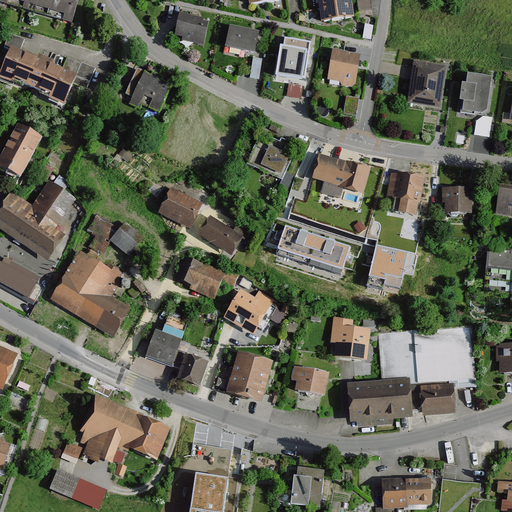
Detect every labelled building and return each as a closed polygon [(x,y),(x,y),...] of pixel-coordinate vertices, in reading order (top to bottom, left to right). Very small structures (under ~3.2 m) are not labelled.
[(76,23),(81,0),(2,0),(2,3),(76,23)] [(352,0),(318,0),(322,24),(355,19),(352,0)] [(369,0),(358,0),(361,12),(371,10),(369,0)] [(209,23),(181,16),(175,39),(204,46),(209,23)] [(256,53),(259,34),(231,28),(228,48),(256,53)] [(20,52),(25,41),(11,34),(6,46),(14,50),(20,52)] [(307,83),(314,44),(284,39),(277,78),(307,83)] [(14,50),(0,80),(0,83),(14,90),(18,83),(53,99),(51,103),(64,109),(78,79),(76,78),(62,72),(20,52),(14,50)] [(355,87),(361,57),(334,51),(328,82),(355,87)] [(260,75),(263,55),(255,54),(252,74),(260,75)] [(88,78),(93,67),(82,62),(81,65),(68,59),(62,72),(76,78),(78,74),(88,78)] [(439,109),(445,70),(415,65),(408,104),(439,109)] [(151,109),(160,114),(174,86),(146,73),(130,105),(141,110),(148,97),(155,100),(151,109)] [(487,113),(492,80),(468,76),(463,109),(487,113)] [(358,111),(361,93),(348,91),(345,108),(358,111)] [(0,168),(21,180),(43,139),(19,126),(0,161),(0,168)] [(263,134),(249,164),(282,180),(296,151),(263,134)] [(364,194),(371,168),(319,154),(312,180),(364,194)] [(415,214),(422,179),(393,173),(389,194),(402,196),(399,211),(415,214)] [(58,230),(77,202),(49,183),(32,208),(10,193),(0,208),(0,225),(48,258),(64,234),(58,230)] [(445,189),(445,214),(473,214),(473,189),(445,189)] [(203,204),(172,190),(161,214),(192,228),(203,204)] [(511,216),(511,191),(502,191),(499,215),(511,216)] [(234,257),(250,232),(237,224),(231,232),(211,219),(200,236),(234,257)] [(110,244),(129,260),(145,243),(126,226),(110,244)] [(350,247),(286,226),(278,248),(342,269),(350,247)] [(408,252),(376,245),(369,275),(384,279),(383,284),(399,288),(408,252)] [(511,248),(490,247),(486,289),(511,291),(511,297),(511,300),(511,248)] [(55,300),(116,337),(131,312),(110,299),(123,277),(83,253),(55,300)] [(213,297),(223,273),(186,257),(176,282),(213,297)] [(0,286),(28,302),(38,283),(0,262),(0,286)] [(268,328),(277,311),(240,291),(225,320),(256,337),(262,325),(268,328)] [(348,318),(335,317),(333,341),(340,342),(339,357),(369,360),(372,329),(347,326),(348,318)] [(382,383),(350,386),(353,419),(410,414),(410,408),(425,407),(425,414),(454,412),(452,382),(475,380),(471,326),(378,333),(382,383)] [(184,342),(157,333),(148,358),(175,367),(184,342)] [(511,344),(501,345),(502,375),(511,374),(511,344)] [(0,389),(1,390),(15,357),(0,350),(0,389)] [(263,402),(275,362),(241,352),(229,392),(263,402)] [(188,356),(179,381),(201,389),(210,364),(188,356)] [(325,396),(329,373),(294,366),(289,389),(325,396)] [(173,427),(96,397),(77,445),(114,460),(120,445),(159,461),(173,427)] [(0,475),(3,477),(13,445),(0,441),(0,475)] [(77,463),(83,448),(68,442),(62,457),(77,463)] [(253,475),(258,450),(242,447),(238,472),(253,475)] [(325,470),(298,466),(297,475),(294,475),(290,503),(321,507),(325,470)] [(80,481),(58,472),(51,488),(73,497),(80,481)] [(221,511),(226,480),(196,475),(190,511),(221,511)] [(433,480),(382,481),(383,507),(433,506),(433,480)] [(511,511),(511,482),(500,481),(498,493),(509,495),(508,503),(503,502),(502,511),(511,511)]
